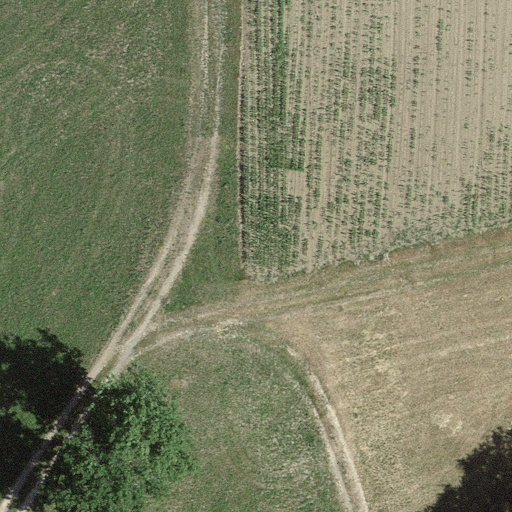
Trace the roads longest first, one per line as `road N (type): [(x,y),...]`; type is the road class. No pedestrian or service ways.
road 1 (track): [(26,511),(132,356),(197,206),(222,73),(215,0)]
road 2 (track): [(347,511),(296,312)]
